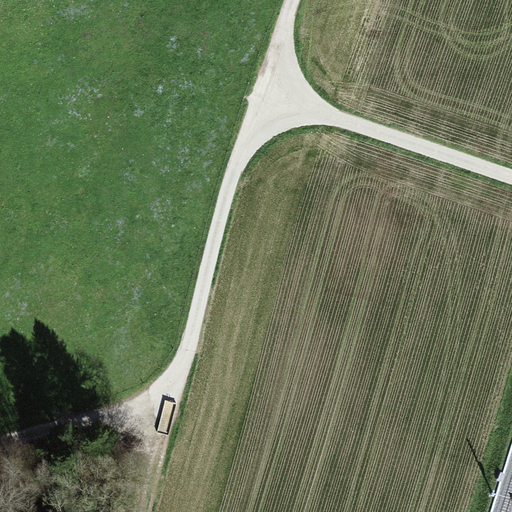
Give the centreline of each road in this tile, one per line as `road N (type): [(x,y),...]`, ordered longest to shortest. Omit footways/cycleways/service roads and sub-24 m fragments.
road 1 (track): [(264,97),(216,222),(180,385)]
road 2 (track): [(511,178),(264,97)]
road 3 (track): [(180,385),(0,445)]
road 4 (track): [(143,511),(180,385)]
